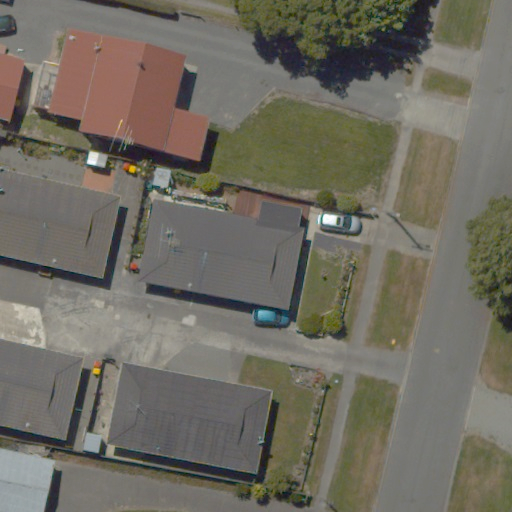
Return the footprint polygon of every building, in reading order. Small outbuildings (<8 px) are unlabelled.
[(190,59),(76,34),(68,68),(34,61),(24,108),(79,120),(76,134),(196,161),(208,110),(180,104),(190,59)] [(0,49),(0,113),(7,115),(15,52),(0,49)] [(116,195),(0,171),(0,263),(98,283),(116,195)] [(299,227),(143,197),(126,286),(282,316),(299,227)] [(80,367),(0,348),(0,436),(59,449),(80,367)] [(276,399),(112,360),(92,446),(256,485),(276,399)] [(34,511),(45,460),(0,451),(0,507),(25,511),(34,511)]
